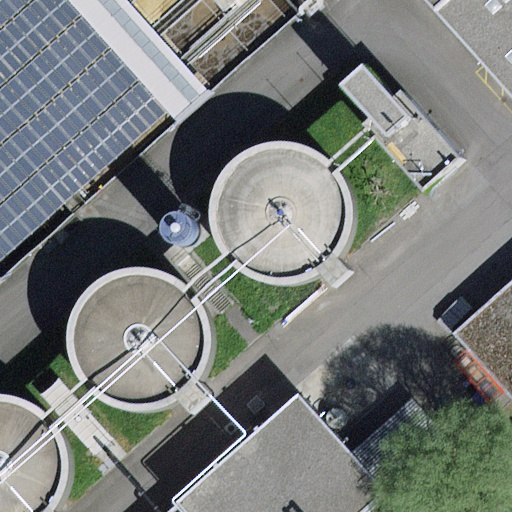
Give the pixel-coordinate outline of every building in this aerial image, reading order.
[(211,0),(224,13),(237,0),(211,0)] [(511,0),(425,0),(511,97),(511,0)] [(394,96),(370,69),(346,91),(372,119),(364,126),(423,193),(461,159),(400,91),(394,96)] [(264,285),(289,287),(313,281),(333,267),(348,248),(356,224),(356,200),(348,176),(333,157),(312,144),(288,138),(263,140),(240,150),(222,167),(211,189),(207,213),(211,237),(223,259),(241,276),(264,285)] [(123,414),(147,416),(171,409),(192,396),(207,376),(215,353),(215,328),(207,305),(191,285),(170,272),(146,266),(122,268),(99,278),(81,295),(69,317),(65,341),(70,366),(82,387),(100,404),(123,414)] [(511,283),(455,334),(511,398),(511,283)] [(0,511),(55,511),(63,502),(71,479),(71,454),(62,431),(47,412),(26,398),(2,392),(0,392),(0,511)] [(298,398),(173,511),(369,511),(387,495),(350,454),(298,398)] [(411,400),(350,454),(387,495),(396,505),(456,450),(411,400)]
